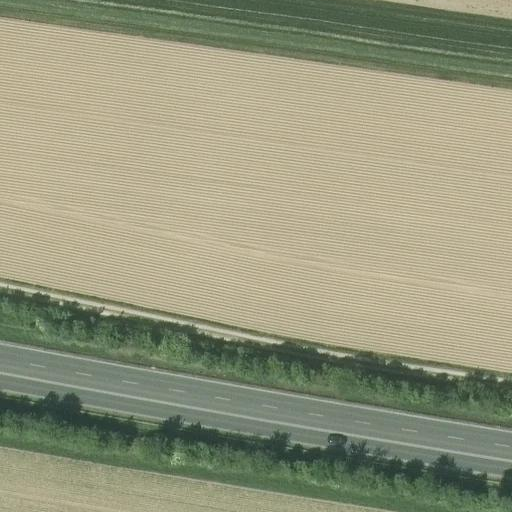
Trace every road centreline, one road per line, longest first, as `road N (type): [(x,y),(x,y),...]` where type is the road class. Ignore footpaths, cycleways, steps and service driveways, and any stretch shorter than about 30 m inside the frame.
road 1 (track): [(511,392),(0,287)]
road 2 (trunk): [(0,365),(511,453)]
